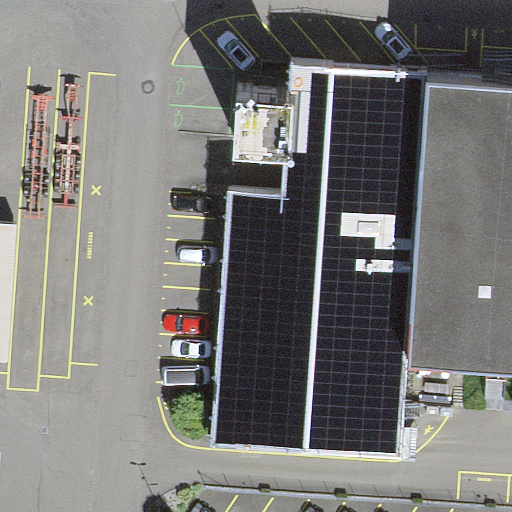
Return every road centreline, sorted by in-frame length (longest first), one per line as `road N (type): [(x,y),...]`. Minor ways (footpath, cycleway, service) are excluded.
road 1 (unclassified): [(111,511),(142,0)]
road 2 (unclassified): [(190,0),(511,13)]
